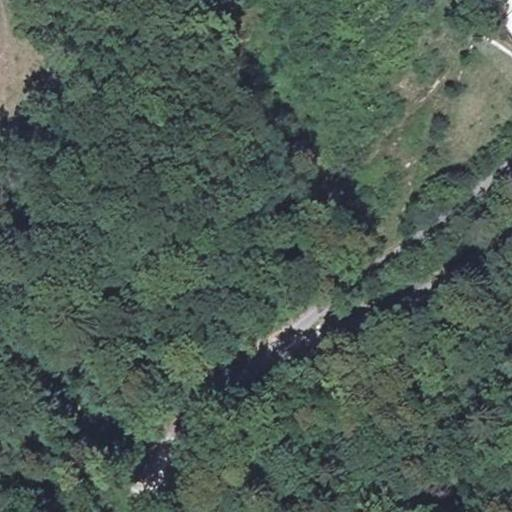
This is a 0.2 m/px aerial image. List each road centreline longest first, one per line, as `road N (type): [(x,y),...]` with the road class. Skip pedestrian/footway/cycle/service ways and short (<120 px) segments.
road 1 (unclassified): [(155,511),(165,472),(196,413),(245,368),(439,285),(511,238)]
road 2 (track): [(511,166),(269,359)]
